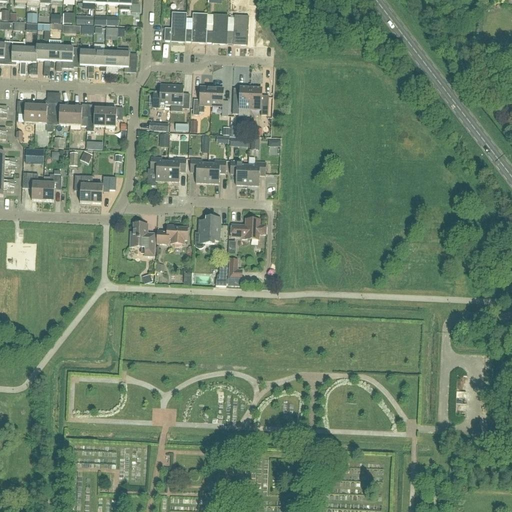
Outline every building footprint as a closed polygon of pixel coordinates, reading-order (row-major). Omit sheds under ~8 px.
[(27,0),(27,3),(27,9),(39,10),(39,6),(39,4),(40,4),(40,1),(39,1),(39,0),(27,0)] [(119,0),(119,7),(119,13),(131,14),(132,7),(139,8),(139,0),(119,0)] [(140,16),(140,8),(139,8),(132,7),(131,14),(131,15),(140,16)] [(165,31),(164,44),(171,44),(171,45),(185,45),(186,32),(187,21),(187,16),(186,16),(172,15),(171,31),(165,31)] [(186,32),(185,45),(191,45),(191,46),(206,46),(207,33),(208,17),(207,17),(193,16),(193,21),(187,21),(186,32)] [(207,33),(206,46),(212,46),(212,47),(227,47),(227,34),(228,34),(228,20),(228,18),(214,17),(208,17),(207,33)] [(227,34),(227,47),(233,47),(233,48),(248,48),(249,19),(234,18),(234,20),(228,20),(228,34),(227,34)] [(106,20),(95,19),(95,27),(106,27),(106,20)] [(118,28),(118,20),(107,19),(107,28),(118,28)] [(94,29),(82,28),(82,37),(93,37),(94,29)] [(106,36),(105,42),(114,42),(115,36),(118,36),(118,31),(106,31),(106,36)] [(60,64),(61,50),(61,43),(49,42),(49,43),(49,49),(48,64),(50,64),(56,64),(56,74),(62,74),(62,71),(62,64),(60,64)] [(12,65),(12,45),(5,45),(5,47),(0,46),(0,67),(6,68),(6,65),(12,65)] [(25,51),(25,46),(13,45),(12,45),(12,65),(20,65),(20,77),(26,78),(26,66),(24,65),(25,51)] [(49,49),(36,48),(36,51),(37,51),(36,63),(37,63),(44,63),(44,79),(50,79),(50,64),(48,64),(49,49)] [(80,68),(80,51),(61,50),(60,64),(62,64),(62,71),(73,72),(74,68),(80,68)] [(116,70),(118,70),(124,70),(124,75),(130,75),(130,71),(136,71),(137,57),(129,56),(130,51),(117,50),(117,55),(116,70)] [(36,51),(25,51),(24,65),(26,66),(32,66),(32,68),(29,70),(29,78),(38,78),(38,66),(37,66),(37,63),(36,63),(37,51),(36,51)] [(94,69),(92,69),(93,54),(93,51),(80,51),(80,68),(89,69),(88,81),(94,82),(94,69)] [(104,69),(105,55),(93,54),(92,69),(94,69),(100,69),(100,74),(106,74),(106,69),(104,69)] [(106,69),(106,74),(106,78),(110,78),(110,76),(118,76),(118,70),(116,70),(117,55),(105,55),(104,69),(106,69)] [(171,107),(172,88),(160,87),(160,97),(154,97),(153,110),(160,110),(165,107),(171,107)] [(172,88),(171,107),(182,108),(182,111),(189,111),(189,98),(183,98),(184,88),(172,88)] [(211,109),(212,90),(200,89),(200,102),(194,102),(193,118),(199,118),(200,115),(204,115),(204,109),(211,109)] [(212,90),(211,109),(222,110),(222,119),(228,119),(229,104),(223,103),(223,90),(212,90)] [(250,112),(251,92),(239,91),(239,97),(233,97),(233,116),(239,117),(239,111),(250,112)] [(251,92),(250,112),(261,112),(261,118),(268,118),(269,98),(262,98),(262,92),(251,92)] [(35,126),(36,108),(26,108),(26,104),(18,104),(17,115),(19,115),(19,117),(25,117),(24,126),(35,126)] [(47,105),(47,109),(36,108),(35,126),(46,127),(46,133),(47,133),(47,134),(52,134),(53,127),(54,106),(47,105)] [(70,128),(71,110),(60,109),(60,106),(54,106),(53,127),(59,127),(59,128),(70,128)] [(88,129),(89,107),(82,107),(82,110),(71,110),(70,128),(81,129),(87,129),(88,129)] [(105,130),(106,111),(95,111),(95,107),(89,107),(88,129),(87,129),(87,134),(94,134),(94,129),(105,130)] [(106,111),(105,130),(116,130),(117,123),(123,123),(124,110),(117,110),(117,112),(106,111)] [(250,120),(250,112),(239,111),(239,117),(239,119),(250,120)] [(168,134),(168,126),(149,125),(149,133),(168,134)] [(159,136),(159,149),(168,149),(168,136),(159,136)] [(240,149),(240,141),(230,140),(230,149),(240,149)] [(259,153),(260,142),(251,142),(251,152),(259,153)] [(55,143),(54,151),(64,151),(64,144),(55,143)] [(86,144),(86,152),(95,152),(95,145),(86,144)] [(90,164),(92,158),(84,154),(81,160),(90,164)] [(168,184),(169,164),(162,164),(162,160),(151,160),(150,172),(156,173),(156,183),(168,184)] [(169,164),(168,184),(179,185),(180,174),(186,174),(186,161),(175,161),(175,164),(169,164)] [(207,186),(208,166),(202,166),(202,162),(191,162),(190,174),(196,175),(196,185),(207,186)] [(208,166),(207,186),(219,186),(220,176),(225,176),(226,163),(215,163),(215,166),(208,166)] [(247,188),(248,168),(242,167),(242,164),(231,163),(230,176),(236,177),(236,187),(247,188)] [(248,168),(247,188),(259,188),(259,177),(266,178),(266,165),(255,165),(255,168),(248,168)] [(44,185),(43,203),(54,204),(55,192),(61,192),(62,177),(61,177),(61,173),(54,173),(54,177),(50,177),(49,186),(44,185)] [(43,203),(44,185),(38,185),(38,176),(23,175),(22,190),(32,191),(32,203),(43,203)] [(92,188),(93,179),(75,178),(74,193),(81,193),(80,205),(91,206),(92,188)] [(92,188),(91,206),(102,206),(103,194),(109,195),(109,192),(116,193),(116,180),(103,179),(103,188),(92,188)] [(196,235),(195,246),(195,247),(195,248),(196,249),(197,250),(198,251),(199,251),(201,251),(202,251),(203,250),(204,250),(204,249),(205,248),(205,247),(205,246),(215,247),(215,243),(220,244),(221,221),(206,220),(205,223),(199,223),(199,232),(201,232),(200,236),(196,235)] [(266,237),(266,228),(260,227),(260,222),(246,222),(246,230),(239,230),(239,227),(232,227),(231,239),(245,239),(245,242),(259,242),(259,237),(266,237)] [(147,236),(148,227),(134,227),(134,235),(131,235),(130,250),(143,250),(143,256),(145,257),(145,259),(154,259),(155,236),(147,236)] [(187,243),(188,230),(174,230),(174,228),(168,228),(167,237),(163,237),(164,234),(157,234),(157,246),(169,246),(169,247),(173,247),(175,250),(179,250),(181,248),(185,248),(185,243),(187,243)] [(242,282),(242,272),(237,272),(238,262),(229,262),(228,281),(242,282)] [(143,281),(144,287),(152,284),(150,278),(143,281)]
